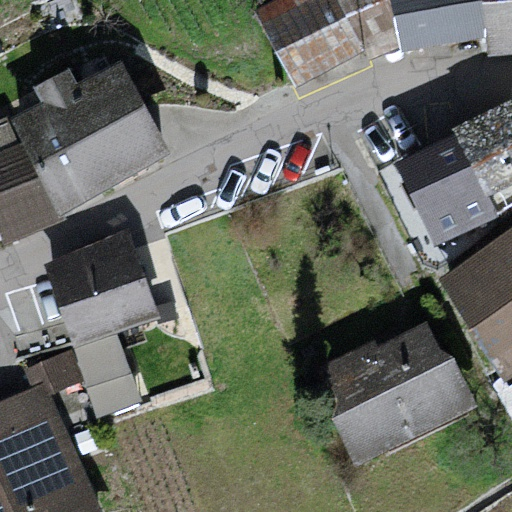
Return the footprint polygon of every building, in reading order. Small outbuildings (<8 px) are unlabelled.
[(327,0),(265,32),(298,95),(366,62),(337,0),(327,0)] [(511,0),(391,0),(403,63),(494,45),(496,63),(511,61),(511,0)] [(123,75),(13,128),(61,225),(178,164),(123,75)] [(511,120),(409,169),(454,259),(511,219),(511,120)] [(511,239),(445,283),(511,385),(511,239)] [(136,241),(56,276),(82,356),(167,325),(136,241)] [(431,317),(319,372),(364,462),(476,407),(431,317)] [(104,511),(48,394),(0,412),(0,511),(104,511)]
